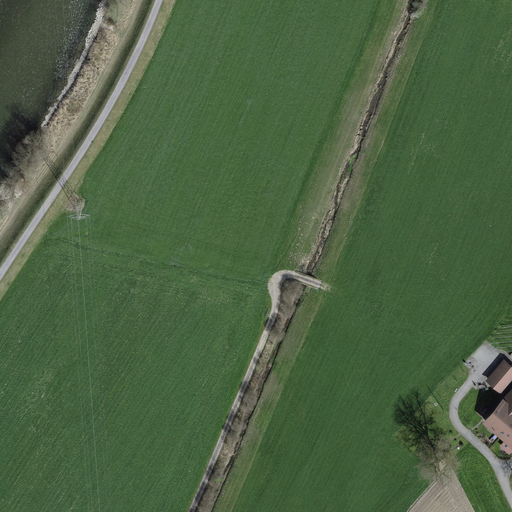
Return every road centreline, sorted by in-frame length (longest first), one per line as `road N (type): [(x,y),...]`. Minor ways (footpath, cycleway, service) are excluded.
road 1 (track): [(158,0),(97,126),(0,272)]
road 2 (track): [(187,511),(260,341),(275,276),(317,285)]
